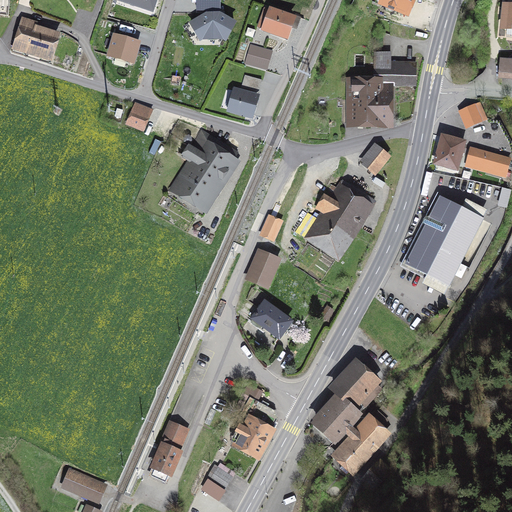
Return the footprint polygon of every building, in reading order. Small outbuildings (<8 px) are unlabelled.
[(156,0),(118,0),(153,12),(156,0)] [(382,0),(382,3),(407,14),(412,0),(382,0)] [(265,26),(264,29),(291,40),(301,14),(272,3),(264,23),(265,26)] [(511,6),(505,6),(503,29),(511,29),(511,6)] [(205,11),(188,21),(200,39),(227,39),(237,20),(219,10),(205,11)] [(31,22),(23,19),(12,52),(47,64),(56,37),(53,36),(53,33),(39,29),(38,31),(34,30),(36,25),(31,23),(31,22)] [(141,41),(112,32),(106,56),(134,64),(141,41)] [(273,51),(250,44),(244,63),(267,70),(273,51)] [(378,69),(377,83),(390,84),(413,85),(413,63),(390,63),(390,54),(375,54),(374,69),(378,69)] [(499,75),(511,75),(511,60),(500,60),(499,75)] [(259,92),(263,79),(247,75),(244,88),(259,92)] [(389,124),(390,84),(377,83),(353,82),(352,122),(389,124)] [(260,94),(233,86),(225,110),(252,119),(260,94)] [(135,114),(131,122),(141,126),(145,118),(148,119),(152,111),(136,104),(132,113),(135,114)] [(474,106),(460,112),(466,127),(481,121),(474,106)] [(123,111),(117,109),(115,116),(120,118),(123,111)] [(202,207),(237,153),(201,130),(191,146),(190,146),(183,157),(195,165),(178,191),(202,207)] [(185,143),(188,144),(191,142),(192,139),(190,136),(187,135),(184,137),(183,140),(185,143)] [(446,167),(457,170),(461,152),(464,153),(465,149),(462,149),(464,143),(443,137),(435,164),(440,167),(446,167)] [(377,147),(363,164),(374,172),(387,156),(377,147)] [(467,166),(505,177),(509,161),(471,151),(467,166)] [(336,253),(370,198),(342,180),(330,199),(326,197),(321,204),(320,203),(317,208),(323,212),(308,235),(336,253)] [(430,218),(426,216),(423,219),(422,223),(426,225),(406,265),(449,286),(483,219),(440,198),(430,218)] [(484,216),(487,209),(476,204),(473,210),(484,216)] [(281,223),(269,217),(261,235),(273,240),(281,223)] [(279,260),(260,252),(248,279),(267,287),(279,260)] [(507,303),(503,296),(491,303),(495,310),(507,303)] [(265,304),(257,315),(256,314),(255,315),(256,316),(252,322),(261,328),(263,325),(279,336),(289,322),(265,304)] [(371,400),(381,389),(375,383),(376,381),(356,364),(334,389),(338,393),(360,412),(365,406),(362,403),(368,397),(371,400)] [(249,423),(237,445),(257,456),(276,420),(275,411),(257,401),(262,392),(249,384),(243,391),(234,414),(249,423)] [(360,412),(338,393),(331,401),(334,404),(317,422),(324,429),(323,429),(335,439),(347,427),(360,412)] [(372,418),(337,456),(345,463),(340,468),(347,475),(351,469),(352,470),(386,432),(372,418)] [(185,430),(171,424),(152,469),(169,476),(180,453),(176,451),(185,430)] [(378,463),(365,482),(377,491),(390,472),(378,463)] [(209,481),(223,490),(235,473),(221,464),(209,481)] [(166,483),(169,476),(152,469),(149,476),(166,483)] [(64,486),(98,501),(104,487),(70,472),(64,486)]
